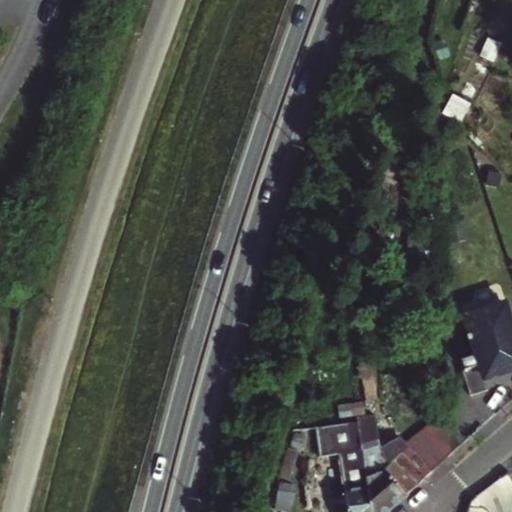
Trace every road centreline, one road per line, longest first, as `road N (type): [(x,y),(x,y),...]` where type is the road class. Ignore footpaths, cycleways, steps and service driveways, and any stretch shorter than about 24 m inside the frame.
road 1 (trunk): [(321,0),(212,332),(164,511)]
road 2 (residential): [(23,511),(95,229),(174,0)]
